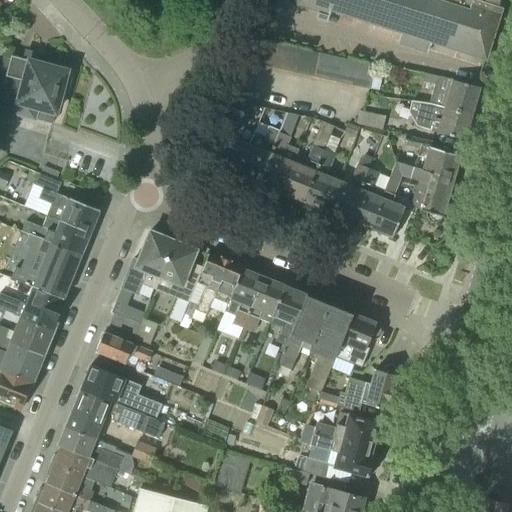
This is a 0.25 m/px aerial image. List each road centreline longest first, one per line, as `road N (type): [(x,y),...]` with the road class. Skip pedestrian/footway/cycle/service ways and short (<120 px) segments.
road 1 (residential): [(128,194),(473,325)]
road 2 (residential): [(2,511),(128,194)]
road 3 (tertiary): [(473,325),(511,188)]
road 4 (residential): [(227,0),(203,54),(143,76)]
road 5 (residential): [(128,194),(144,148),(143,76)]
